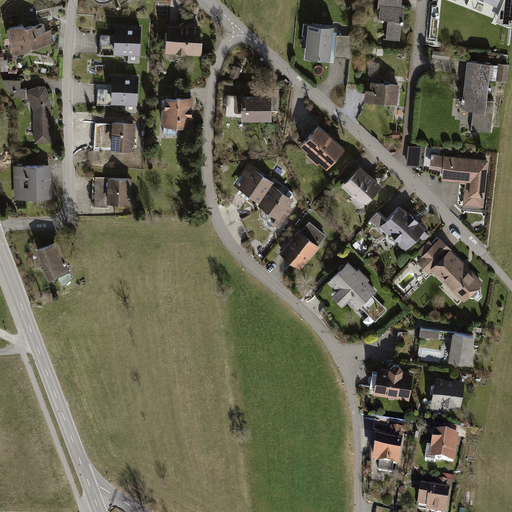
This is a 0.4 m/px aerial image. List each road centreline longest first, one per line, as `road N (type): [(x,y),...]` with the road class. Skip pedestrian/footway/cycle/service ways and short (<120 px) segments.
road 1 (residential): [(239,30),(212,78),(210,199),(240,258),(335,348),(354,401),(359,511)]
road 2 (residential): [(239,30),(445,214),(511,287)]
road 3 (residential): [(74,0),(69,211),(55,222),(0,226)]
road 4 (tertiary): [(0,254),(91,489)]
